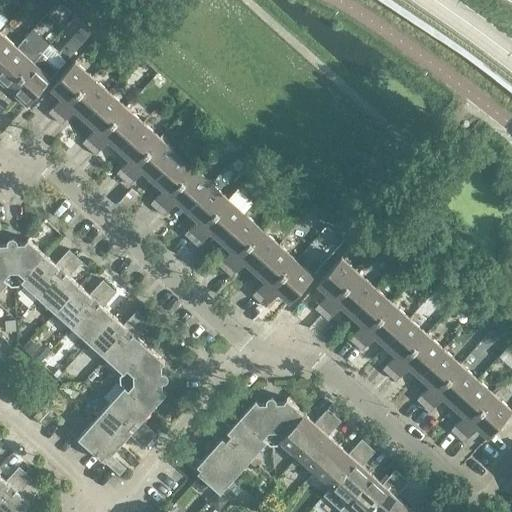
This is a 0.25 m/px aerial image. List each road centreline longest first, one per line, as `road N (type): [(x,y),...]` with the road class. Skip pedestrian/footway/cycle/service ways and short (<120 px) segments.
road 1 (residential): [(252,355),(20,159),(0,179)]
road 2 (residential): [(477,500),(309,361),(252,355)]
road 3 (residential): [(252,355),(109,511)]
road 4 (residential): [(96,511),(0,429)]
